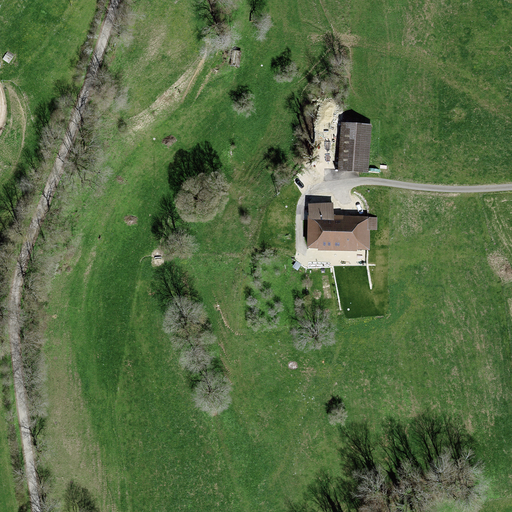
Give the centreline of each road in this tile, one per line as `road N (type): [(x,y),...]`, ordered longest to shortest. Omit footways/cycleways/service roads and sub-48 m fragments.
road 1 (track): [(135,0),(26,307),(43,511)]
road 2 (track): [(346,187),(360,180),(511,184)]
